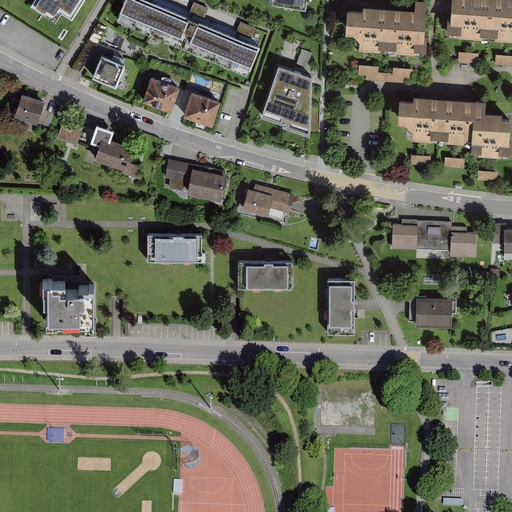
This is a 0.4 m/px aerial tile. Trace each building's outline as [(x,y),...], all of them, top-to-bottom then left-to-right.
[(87,0),(36,0),(33,6),(57,21),(62,13),(75,20),(87,0)] [(173,7),(155,0),(125,0),(120,13),(162,31),(173,7)] [(511,0),(452,0),(451,36),(511,39),(511,0)] [(363,12),(347,11),(346,33),(360,34),(359,49),(425,53),(429,2),(415,1),(415,9),(364,6),(363,12)] [(216,26),(173,7),(162,31),(205,50),(216,26)] [(259,44),(216,26),(205,50),(248,68),(259,44)] [(302,49),(299,64),(309,66),(312,51),(302,49)] [(481,53),(462,53),(462,61),(481,62),(481,53)] [(125,67),(101,56),(93,76),(117,86),(125,67)] [(511,56),(498,56),(497,63),(511,64),(511,56)] [(313,74),(279,62),(262,111),(264,111),(262,115),(284,122),(283,124),(310,133),(313,74)] [(380,66),(360,65),(360,80),(414,82),(415,68),(393,68),(393,73),(379,73),(380,66)] [(180,84),(152,74),(144,95),(173,105),(180,84)] [(220,97),(191,89),(185,112),(214,121),(220,97)] [(45,100),(22,93),(15,114),(39,121),(45,100)] [(415,102),(400,102),(399,124),(406,125),(413,131),(413,140),(471,142),(470,153),(508,154),(509,120),(500,120),(500,113),(486,112),(486,101),(415,98),(415,102)] [(86,129),(66,121),(59,140),(79,148),(86,129)] [(94,158),(127,169),(134,146),(111,138),(114,129),(97,123),(91,141),(99,144),(94,158)] [(433,156),(414,156),(413,166),(432,166),(433,156)] [(466,158),(447,157),(447,165),(465,167),(466,158)] [(228,176),(170,164),(165,187),(223,200),(228,176)] [(500,171),(481,170),(480,179),(500,180),(500,171)] [(294,199),(252,186),(247,202),(289,215),(294,199)] [(477,226),(396,222),(395,249),(476,253),(477,226)] [(204,236),(151,235),(150,260),(204,261),(204,236)] [(293,263),(241,264),(241,288),(293,288),(293,263)] [(354,282),(330,281),(330,327),(353,327),(354,282)] [(97,284),(46,284),(46,324),(97,324),(97,284)] [(450,301),(419,299),(418,326),(449,328),(450,301)]
